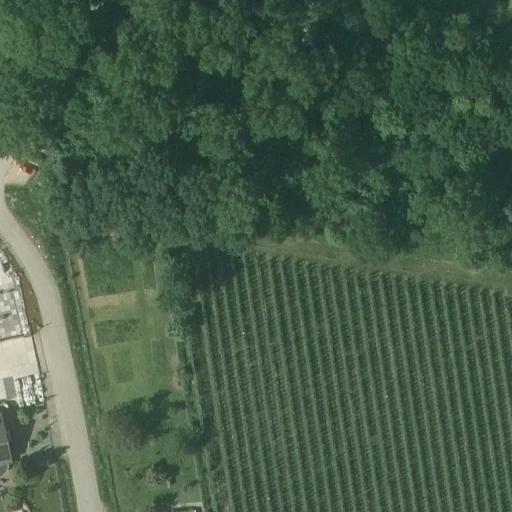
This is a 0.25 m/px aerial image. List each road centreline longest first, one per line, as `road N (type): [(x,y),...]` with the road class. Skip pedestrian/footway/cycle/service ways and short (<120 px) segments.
road 1 (unclassified): [(91,511),(45,286),(0,218)]
road 2 (unclassified): [(0,164),(55,57),(96,0)]
